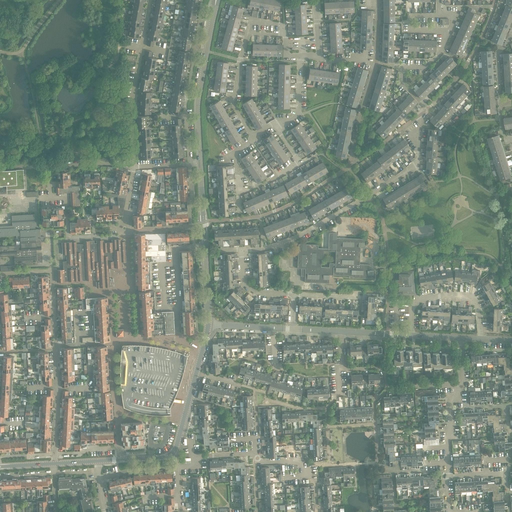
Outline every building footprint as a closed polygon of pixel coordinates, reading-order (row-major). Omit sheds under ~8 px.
[(468,11),(469,12),(469,11),(479,15),(479,16),(480,16),(481,13),(474,10),(469,7),(468,11)] [(469,12),(467,16),(476,20),(479,16),(479,15),(469,11),(469,12)] [(511,14),(504,11),(502,16),(511,20),(511,17),(511,14)] [(467,16),(465,21),(474,25),(476,20),(467,16)] [(502,16),(500,21),(511,25),(511,23),(510,24),(509,24),(511,20),(502,16)] [(465,21),(463,26),(472,30),(474,25),(465,21)] [(511,25),(500,21),(498,26),(507,30),(509,25),(509,27),(511,28),(511,26),(511,25)] [(463,26),(460,31),(469,35),(472,30),(463,26)] [(498,26),(496,31),(508,36),(509,34),(507,33),(506,34),(505,34),(507,30),(498,26)] [(460,31),(458,36),(467,40),(469,35),(460,31)] [(496,31),(494,36),(503,40),(505,35),(505,37),(507,38),(508,36),(496,31)] [(458,36),(456,41),(465,45),(467,40),(458,36)] [(503,40),(494,36),(492,41),(501,45),(504,46),(505,44),(502,43),(501,44),(503,40)] [(456,41),(451,51),(458,54),(460,55),(465,45),(456,41)] [(449,57),(445,61),(452,68),(456,64),(449,57)] [(445,61),(441,64),(448,72),(452,68),(445,61)] [(441,64),(437,68),(444,75),(448,72),(441,64)] [(382,67),(380,72),(390,75),(392,69),(382,66),(379,66),(378,68),(381,68),(382,67)] [(358,68),(356,73),(366,76),(367,71),(367,72),(367,73),(370,74),(370,72),(367,71),(358,68)] [(437,68),(434,72),(441,79),(444,75),(437,68)] [(376,74),(376,76),(388,80),(390,75),(380,72),(379,76),(379,74),(376,74)] [(430,76),(430,77),(431,77),(437,83),(441,79),(434,72),(430,76)] [(356,73),(355,78),(367,82),(368,80),(366,79),(365,81),(364,81),(366,76),(356,73)] [(388,80),(376,76),(375,78),(377,79),(378,77),(379,77),(377,82),(387,85),(388,80)] [(431,77),(430,77),(427,81),(434,88),(438,84),(437,83),(431,77)] [(355,78),(353,84),(363,86),(364,82),(364,84),(366,84),(367,82),(355,78)] [(427,81),(423,84),(430,91),(434,88),(427,81)] [(373,84),(373,86),(385,90),(387,85),(377,82),(376,87),(376,85),(373,84)] [(353,84),(351,89),(364,93),(365,90),(362,90),(361,91),(363,86),(353,84)] [(423,84),(419,88),(426,95),(430,91),(423,84)] [(463,84),(459,88),(467,95),(471,91),(463,84)] [(385,90),(373,86),(372,88),(374,89),(375,88),(376,88),(374,92),(384,95),(385,90)] [(426,95),(419,88),(415,92),(422,99),(426,95)] [(459,88),(456,92),(463,99),(467,95),(459,88)] [(351,89),(350,94),(359,97),(361,92),(361,94),(363,95),(364,93),(351,89)] [(370,94),(370,97),(382,100),(384,95),(374,92),(373,97),(372,97),(373,95),(370,94)] [(456,92),(452,96),(459,103),(463,99),(456,92)] [(350,94),(348,99),(361,103),(362,101),(359,100),(358,101),(359,97),(350,94)] [(410,95),(406,99),(413,106),(417,102),(410,95)] [(452,96),(448,100),(456,107),(459,103),(452,96)] [(382,100),(370,97),(369,99),(371,100),(372,98),(371,103),(381,106),(382,100)] [(242,104),(245,108),(254,103),(251,99),(242,104)] [(361,103),(348,99),(347,105),(356,107),(357,107),(356,107),(358,102),(358,103),(358,104),(360,105),(361,103)] [(406,99),(402,103),(410,110),(413,106),(406,99)] [(444,105),(445,105),(452,111),(456,107),(448,100),(444,105)] [(210,106),(213,111),(222,105),(219,101),(210,106)] [(254,103),(245,108),(247,113),(256,107),(254,103)] [(381,106),(371,103),(370,107),(369,107),(369,105),(367,105),(366,107),(369,108),(379,111),(381,106)] [(398,107),(399,108),(399,107),(406,114),(406,113),(410,110),(402,103),(398,107)] [(222,105),(213,111),(215,115),(224,110),(222,105)] [(445,105),(442,109),(449,116),(453,112),(452,111),(445,105)] [(256,107),(247,113),(250,117),(259,112),(256,107)] [(399,107),(399,108),(396,111),(403,118),(407,114),(406,113),(406,114),(399,107)] [(346,108),(345,113),(357,116),(358,114),(356,113),(355,115),(355,110),(356,110),(346,108)] [(449,116),(442,109),(438,113),(445,120),(447,122),(451,118),(449,116)] [(224,110),(215,115),(218,119),(227,114),(224,110)] [(396,111),(392,115),(399,122),(403,118),(396,111)] [(259,112),(250,117),(252,121),(261,116),(259,112)] [(438,113),(434,117),(442,124),(445,120),(438,113)] [(227,114),(218,119),(220,123),(229,118),(227,114)] [(392,115),(388,119),(395,126),(399,122),(392,115)] [(261,116),(252,121),(255,125),(264,120),(261,116)] [(442,124),(434,117),(430,121),(438,128),(442,124)] [(229,118),(220,123),(222,127),(231,122),(229,118)] [(388,119),(384,123),(391,130),(395,126),(388,119)] [(264,120),(255,125),(257,129),(266,124),(264,120)] [(231,122),(222,127),(225,131),(234,126),(231,122)] [(384,123),(380,127),(387,134),(391,130),(384,123)] [(291,129),(294,134),(303,128),(300,124),(291,129)] [(234,126),(225,131),(227,135),(236,130),(234,126)] [(387,134),(380,127),(376,131),(383,138),(387,134)] [(303,128),(294,134),(297,138),(305,132),(303,128)] [(341,129),(340,135),(353,137),(354,135),(351,135),(350,136),(351,131),(341,129)] [(236,130),(227,135),(230,140),(239,134),(236,130)] [(305,132),(297,138),(299,142),(308,136),(305,132)] [(239,134),(230,140),(232,144),(241,139),(239,134)] [(263,140),(266,144),(275,138),(272,134),(263,140)] [(308,136),(299,142),(302,146),(311,140),(308,136)] [(490,138),(488,139),(492,149),(501,146),(498,136),(490,138)] [(275,138),(266,144),(269,148),(277,142),(275,138)] [(311,140),(302,146),(305,149),(313,144),(311,140)] [(404,140),(400,143),(406,151),(410,148),(404,140)] [(277,142),(269,148),(272,152),(280,146),(277,142)] [(400,143),(395,146),(401,154),(406,151),(400,143)] [(313,144),(305,149),(308,154),(316,148),(313,144)] [(280,146),(272,152),(274,156),(283,150),(280,146)] [(395,146),(391,150),(397,158),(401,154),(395,146)] [(501,146),(492,149),(493,154),(503,151),(501,146)] [(283,150),(274,156),(277,160),(286,154),(283,150)] [(391,150),(387,153),(393,161),(397,158),(391,150)] [(347,152),(337,151),(336,156),(346,158),(349,159),(349,156),(347,156),(346,157),(347,152)] [(503,151),(493,154),(495,159),(504,156),(503,151)] [(241,159),(244,163),(253,157),(250,153),(241,159)] [(387,153),(382,156),(388,164),(393,161),(387,153)] [(286,154),(277,160),(280,164),(288,159),(286,154)] [(378,160),(378,161),(379,161),(384,168),(384,167),(388,164),(382,156),(378,160)] [(504,156),(495,159),(497,165),(506,162),(504,156)] [(253,157),(244,163),(247,167),(256,161),(253,157)] [(256,161),(247,167),(250,171),(258,165),(256,161)] [(379,161),(378,161),(374,164),(380,172),(385,168),(384,167),(384,168),(379,161)] [(323,162),(318,165),(324,174),(328,171),(323,162)] [(506,162),(497,165),(498,170),(508,167),(506,162)] [(374,164),(370,167),(376,175),(380,172),(374,164)] [(258,165),(250,171),(252,175),(261,169),(258,165)] [(318,165),(314,167),(319,176),(324,174),(318,165)] [(118,176),(118,178),(129,180),(130,175),(125,174),(126,172),(127,173),(127,169),(113,167),(113,168),(111,168),(111,167),(108,166),(107,170),(114,172),(115,171),(116,171),(115,176),(118,176)] [(314,167),(310,170),(315,179),(319,176),(314,167)] [(370,167),(366,170),(372,178),(376,175),(370,167)] [(508,167),(498,170),(500,175),(509,172),(508,167)] [(61,178),(61,180),(70,179),(70,174),(67,174),(67,172),(64,172),(64,169),(55,170),(55,173),(58,173),(58,178),(61,178)] [(261,169),(252,175),(255,179),(264,173),(261,169)] [(23,170),(0,171),(0,185),(7,186),(7,190),(25,189),(23,170)] [(310,170),(306,172),(311,181),(315,179),(310,170)] [(372,178),(366,170),(361,174),(367,182),(372,178)] [(306,172),(302,175),(307,184),(311,181),(306,172)] [(509,172),(500,175),(502,180),(511,177),(509,172)] [(152,175),(142,173),(141,179),(151,181),(151,179),(154,179),(155,173),(152,173),(152,175)] [(264,173),(255,179),(258,183),(266,177),(264,173)] [(93,188),(92,179),(90,179),(90,174),(85,174),(85,185),(87,185),(88,188),(93,188)] [(302,175),(298,177),(303,186),(307,184),(302,175)] [(298,177),(294,179),(299,188),(303,186),(298,177)] [(420,177),(416,180),(421,188),(426,185),(422,180),(421,177),(420,177)] [(115,180),(114,185),(123,187),(123,185),(128,186),(129,180),(118,178),(118,180),(115,180)] [(58,182),(58,187),(68,187),(68,185),(71,184),(70,179),(61,180),(61,182),(58,182)] [(294,179),(289,182),(295,191),(299,188),(294,179)] [(416,180),(411,183),(416,191),(421,188),(416,180)] [(295,191),(289,182),(285,184),(290,193),(295,191)] [(411,183),(407,186),(412,194),(416,191),(411,183)] [(123,187),(114,185),(113,190),(116,191),(115,193),(118,193),(127,195),(128,189),(123,188),(123,187)] [(283,185),(279,187),(283,197),(288,195),(283,185)] [(407,186),(402,188),(407,197),(412,194),(407,186)] [(279,187),(274,189),(279,199),(283,197),(279,187)] [(347,188),(342,191),(347,200),(352,197),(347,188)] [(402,188),(397,191),(403,200),(407,197),(402,188)] [(274,189),(270,191),(274,201),(279,199),(274,189)] [(270,191),(266,193),(270,203),(274,201),(270,191)] [(342,191),(338,193),(343,202),(347,200),(342,191)] [(397,191),(393,194),(398,202),(403,200),(397,191)] [(266,193),(261,195),(265,205),(270,203),(266,193)] [(338,193),(334,195),(339,204),(343,202),(338,193)] [(393,194),(384,200),(388,206),(389,208),(398,202),(393,194)] [(261,195),(257,197),(261,207),(265,205),(261,195)] [(334,195),(330,198),(335,207),(339,204),(334,195)] [(257,197),(252,199),(257,208),(261,207),(257,197)] [(330,198),(326,200),(331,209),(335,207),(330,198)] [(384,200),(383,198),(380,201),(384,208),(388,206),(384,200)] [(252,199),(248,201),(252,210),(257,208),(252,199)] [(326,200),(321,203),(327,212),(331,209),(326,200)] [(252,210),(248,201),(243,203),(247,212),(252,210)] [(321,203),(317,205),(322,214),(327,212),(321,203)] [(317,205),(313,207),(318,216),(322,214),(317,205)] [(109,206),(104,206),(104,216),(106,216),(106,221),(112,220),(111,209),(109,209),(109,206)] [(138,209),(137,216),(143,216),(143,213),(147,213),(148,208),(137,206),(137,208),(138,209)] [(318,216),(313,207),(309,210),(314,219),(318,216)] [(42,214),(41,214),(42,221),(43,225),(53,225),(53,226),(55,225),(57,225),(59,225),(59,224),(64,224),(64,220),(65,220),(64,212),(63,213),(63,208),(58,208),(56,208),(54,209),(54,208),(51,208),(51,209),(49,209),(49,208),(47,208),(47,209),(42,209),(42,214)] [(166,221),(165,212),(156,212),(157,226),(166,226),(166,221)] [(305,212),(300,214),(304,224),(308,222),(305,212)] [(0,256),(14,256),(15,266),(38,265),(37,250),(42,249),(41,242),(44,242),(43,236),(41,236),(41,229),(36,229),(35,214),(12,216),(12,226),(0,226),(0,256)] [(300,214),(295,216),(299,225),(304,224),(300,214)] [(295,216),(291,217),(295,227),(299,225),(295,216)] [(291,217),(286,219),(290,229),(295,227),(291,217)] [(88,219),(82,219),(83,229),(85,228),(85,233),(91,233),(90,222),(88,222),(88,219)] [(286,219),(282,221),(286,231),(290,229),(286,219)] [(282,221),(277,223),(281,232),(286,231),(282,221)] [(277,223),(273,224),(277,234),(281,232),(277,223)] [(273,224),(268,226),(272,236),(277,234),(273,224)] [(272,236),(268,226),(264,228),(267,237),(272,236)] [(305,282),(329,283),(329,275),(349,276),(349,278),(373,279),(374,271),(370,271),(370,265),(360,264),(360,247),(364,247),(365,239),(337,238),(337,233),(329,233),(328,249),(318,249),(318,245),(298,244),(297,268),(301,269),(301,277),(305,277),(305,282)] [(165,234),(131,234),(132,278),(134,278),(134,283),(136,283),(136,285),(135,285),(135,290),(135,292),(137,292),(137,289),(151,289),(151,283),(155,283),(155,261),(166,261),(165,234)] [(56,270),(57,282),(99,279),(99,282),(96,282),(97,288),(110,287),(109,268),(122,267),(122,259),(126,259),(125,242),(121,242),(121,239),(112,240),(112,243),(94,244),(94,241),(83,242),(84,244),(77,245),(77,242),(62,243),(63,254),(67,254),(67,261),(63,262),(64,270),(56,270)] [(413,271),(396,271),(396,293),(403,293),(403,292),(407,292),(407,293),(415,293),(413,271)] [(18,277),(9,278),(10,284),(13,284),(13,288),(18,288),(18,277)] [(236,281),(222,282),(222,283),(224,283),(224,287),(222,287),(223,291),(228,290),(228,287),(233,287),(233,283),(237,283),(236,281)] [(480,291),(482,293),(494,286),(493,285),(492,286),(490,282),(482,286),(484,289),(480,291)] [(233,291),(227,298),(231,301),(229,302),(230,303),(243,289),(241,286),(237,290),(238,291),(236,293),(233,291)] [(494,286),(482,293),(483,295),(486,293),(487,296),(495,291),(493,287),(494,287),(494,286)] [(243,289),(230,303),(231,303),(232,302),(235,305),(241,299),(239,296),(241,294),(242,295),(246,291),(243,289)] [(0,300),(9,300),(9,299),(8,299),(8,294),(4,294),(3,291),(0,291),(0,300)] [(139,304),(139,306),(140,306),(141,322),(140,322),(140,323),(140,328),(141,328),(141,336),(175,334),(174,312),(155,313),(154,291),(139,292),(139,300),(139,304)] [(486,300),(487,302),(499,295),(499,294),(497,295),(495,291),(487,296),(489,299),(486,300)] [(241,299),(235,305),(238,308),(237,309),(238,310),(251,296),(249,294),(245,297),(246,298),(244,301),(241,299)] [(378,303),(378,302),(377,301),(377,297),(376,297),(376,294),(372,294),(372,296),(368,296),(368,300),(364,300),(364,302),(378,303)] [(499,295),(487,302),(488,304),(491,302),(493,305),(501,301),(498,297),(500,296),(499,295)] [(251,296),(238,310),(239,311),(240,310),(246,315),(249,311),(247,309),(249,306),(247,304),(249,301),(250,302),(254,298),(251,296)] [(108,297),(86,299),(87,310),(93,310),(95,342),(110,341),(110,333),(110,329),(111,329),(111,327),(109,327),(108,311),(110,311),(109,310),(109,305),(108,306),(108,297)] [(253,305),(251,308),(251,315),(255,315),(255,312),(259,313),(259,314),(260,314),(260,300),(258,300),(258,304),(255,303),(255,305),(253,305)] [(50,304),(40,304),(40,310),(44,310),(44,313),(50,312),(50,304)] [(378,313),(364,313),(363,315),(367,315),(367,318),(366,318),(365,324),(375,324),(375,319),(376,319),(376,314),(378,314),(378,313)] [(45,325),(41,326),(41,331),(51,331),(51,322),(45,322),(45,325)] [(117,331),(116,331),(116,337),(117,337),(117,338),(124,338),(124,337),(125,337),(124,330),(123,330),(123,329),(117,330),(117,331)] [(209,355),(210,363),(218,362),(218,355),(220,355),(220,354),(219,354),(218,348),(226,347),(225,339),(218,340),(218,344),(212,344),(213,354),(209,355)] [(378,344),(373,345),(373,355),(379,355),(379,353),(382,353),(382,347),(378,347),(378,344)] [(361,345),(356,346),(356,356),(362,356),(362,354),(365,354),(364,348),(361,348),(361,345)] [(367,347),(364,348),(365,354),(368,354),(368,355),(373,355),(373,345),(367,345),(367,347)] [(107,346),(104,346),(87,347),(88,364),(93,364),(94,391),(109,390),(109,382),(110,382),(109,378),(110,378),(110,376),(109,376),(108,360),(109,360),(109,358),(108,358),(108,354),(107,346)] [(127,346),(123,346),(123,349),(122,355),(121,360),(121,366),(121,371),(121,375),(121,379),(121,382),(121,385),(121,389),(121,392),(122,396),(122,400),(123,404),(124,407),(133,411),(143,414),(152,416),(162,416),(164,416),(166,416),(171,416),(171,412),(170,397),(175,398),(176,395),(178,391),(179,388),(180,385),(182,380),(183,376),(184,372),(185,367),(186,364),(186,361),(187,358),(187,355),(185,355),(183,354),(180,353),(178,352),(174,351),(172,350),(167,349),(163,348),(158,348),(155,347),(150,347),(147,346),(143,346),(140,346),(136,346),(133,346),(127,346)] [(356,356),(356,346),(350,346),(350,348),(347,349),(347,355),(350,355),(351,356),(356,356)] [(403,350),(402,350),(397,351),(397,356),(394,356),(394,366),(403,366),(404,366),(403,357),(403,350)] [(406,357),(403,357),(404,366),(403,366),(403,367),(413,366),(412,357),(412,351),(406,351),(406,357)] [(415,357),(412,357),(413,366),(413,367),(422,367),(421,351),(415,352),(415,357)] [(430,353),(423,353),(424,368),(433,368),(433,358),(430,358),(430,353)] [(433,358),(433,368),(434,369),(443,368),(442,359),(439,359),(439,353),(433,354),(433,358)] [(448,354),(442,354),(442,359),(443,368),(443,369),(452,369),(452,359),(448,359),(448,354)] [(505,355),(498,355),(498,365),(503,364),(504,375),(511,374),(511,367),(510,368),(509,358),(505,358),(505,355)] [(42,374),(42,375),(42,380),(46,380),(46,383),(52,383),(52,374),(49,374),(42,374)] [(368,377),(365,377),(366,384),(369,383),(369,385),(374,384),(374,374),(368,375),(368,377)] [(379,374),(374,374),(374,384),(383,384),(383,376),(380,376),(379,374)] [(75,375),(62,376),(62,384),(68,384),(68,381),(75,381),(75,375)] [(357,385),(357,375),(351,375),(351,378),(348,378),(349,385),(352,384),(352,386),(357,385)] [(362,375),(357,375),(357,385),(363,385),(363,384),(366,384),(365,377),(362,377),(362,375)] [(407,390),(405,390),(406,403),(408,403),(408,405),(409,406),(413,406),(414,405),(413,400),(411,400),(411,393),(408,393),(407,390)] [(47,396),(43,395),(43,401),(53,402),(53,393),(47,393),(47,396)] [(62,394),(62,397),(62,402),(72,403),(73,397),(68,397),(68,394),(62,394)] [(345,409),(339,409),(336,409),(337,416),(340,415),(340,422),(343,422),(343,419),(345,419),(345,409)] [(0,410),(0,419),(4,419),(4,416),(8,417),(8,411),(0,410)] [(306,411),(298,412),(299,420),(306,419),(306,422),(306,411)] [(313,411),(306,411),(306,422),(307,422),(307,421),(313,420),(313,428),(322,428),(321,420),(317,420),(317,414),(313,415),(313,411)] [(494,413),(487,413),(488,423),(493,422),(493,433),(503,432),(502,425),(499,426),(499,419),(498,416),(494,416),(494,413)] [(122,429),(121,430),(121,432),(124,432),(124,435),(122,435),(122,440),(123,440),(123,444),(125,444),(125,448),(132,447),(132,446),(133,446),(133,449),(136,448),(136,446),(137,446),(137,447),(144,446),(144,443),(145,443),(145,438),(143,438),(143,434),(142,434),(142,427),(143,427),(142,422),(121,424),(121,429),(122,428),(122,429)] [(254,423),(244,423),(245,431),(251,431),(251,429),(253,429),(253,426),(254,426),(254,423)] [(207,426),(199,426),(200,435),(203,434),(204,445),(209,445),(210,448),(217,448),(217,440),(209,440),(209,434),(210,434),(210,433),(208,433),(207,426)] [(60,440),(60,446),(60,449),(66,449),(66,446),(70,446),(70,441),(60,440)] [(498,443),(498,444),(499,452),(505,452),(505,448),(510,448),(510,443),(508,443),(498,443)] [(401,465),(400,456),(395,456),(395,451),(396,451),(396,446),(394,446),(394,445),(385,446),(385,451),(384,451),(384,454),(389,454),(390,467),(396,467),(395,466),(401,465)] [(234,459),(226,459),(226,467),(227,467),(234,467),(234,469),(235,469),(234,468),(241,468),(241,475),(249,475),(249,467),(245,467),(245,462),(234,462),(234,459)] [(343,468),(335,468),(336,478),(336,476),(343,476),(343,468)] [(321,478),(322,486),(330,485),(329,478),(329,472),(324,472),(325,478),(321,478)] [(58,478),(59,482),(59,490),(72,490),(72,491),(79,490),(81,499),(79,500),(81,511),(94,511),(92,500),(90,500),(85,478),(72,479),(72,477),(58,478)] [(430,477),(423,477),(424,487),(424,488),(429,488),(429,495),(429,497),(439,497),(439,496),(438,493),(438,491),(440,491),(439,488),(435,489),(434,483),(437,483),(437,480),(435,480),(435,478),(431,478),(431,480),(430,480),(430,477)] [(43,488),(48,488),(48,484),(51,484),(51,478),(42,478),(43,488)] [(494,481),(487,482),(488,491),(493,491),(493,501),(503,501),(503,500),(502,495),(504,495),(504,493),(499,493),(498,484),(494,485),(494,481)] [(49,506),(49,505),(47,505),(47,501),(49,500),(49,498),(43,498),(44,501),(37,501),(37,506),(36,506),(36,507),(49,506)] [(114,510),(117,509),(116,509),(124,507),(123,502),(113,504),(114,510)]
